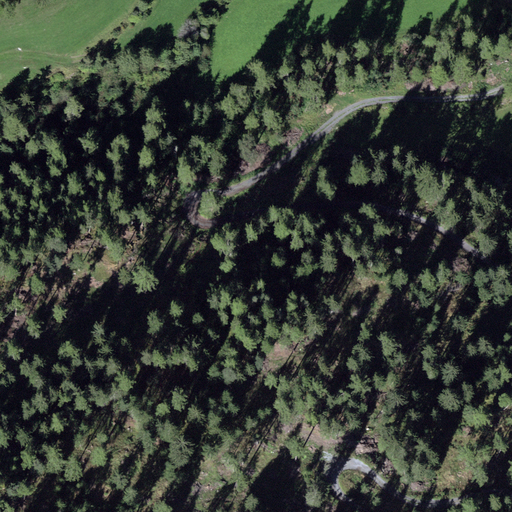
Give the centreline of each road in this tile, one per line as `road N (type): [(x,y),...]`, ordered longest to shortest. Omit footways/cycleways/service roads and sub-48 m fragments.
road 1 (track): [(511,279),(414,215),(356,203),(247,209),(205,222),(188,212),(197,195),(262,174),(339,113),(372,100),(484,97),(511,86)]
road 2 (track): [(367,511),(335,495),(336,473),(354,465),(410,503),(511,492)]
